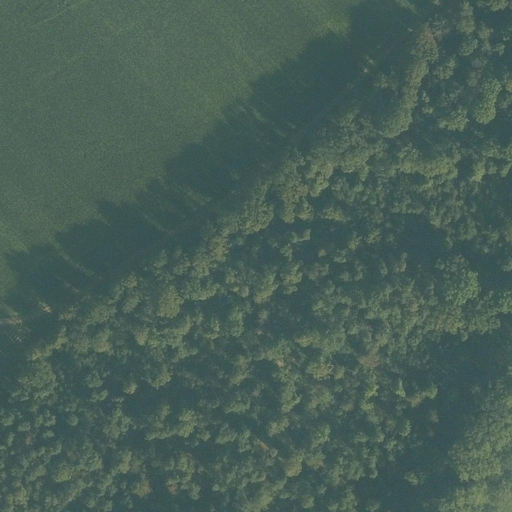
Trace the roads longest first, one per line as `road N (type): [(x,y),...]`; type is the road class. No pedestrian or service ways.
road 1 (track): [(0,320),(39,312),(221,202),(438,0)]
road 2 (tertiary): [(454,511),(511,402)]
